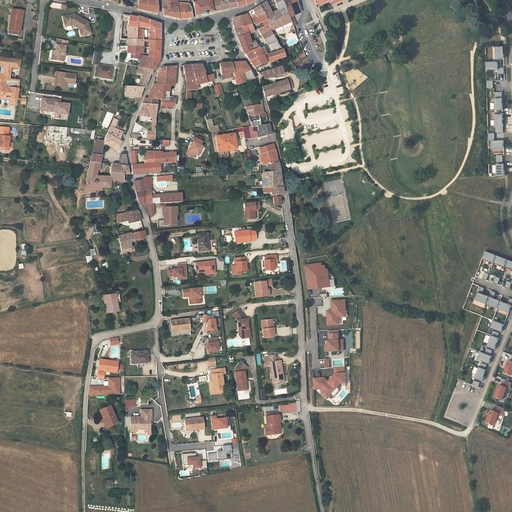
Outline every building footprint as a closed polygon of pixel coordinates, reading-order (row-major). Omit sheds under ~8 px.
[(139,0),(139,9),(159,14),(158,0),(139,0)] [(165,7),(166,14),(175,16),(182,18),(180,3),(179,1),(183,0),(169,0),(171,7),(165,7)] [(205,13),(213,11),(210,0),(196,0),(194,1),(197,14),(205,13)] [(210,0),(213,11),(224,9),(238,6),(235,0),(210,0)] [(263,15),(269,26),(271,31),(291,22),(282,0),(274,0),(278,11),(273,13),(270,5),(268,5),(267,3),(259,7),(263,15)] [(282,0),(291,22),(303,16),(295,0),(282,0)] [(317,0),(321,10),(333,5),(333,3),(335,2),(336,3),(342,0),(317,0)] [(191,4),(191,2),(180,3),(182,18),(187,17),(194,15),(193,9),(191,4)] [(257,17),(263,15),(259,7),(253,10),(248,12),(251,17),(256,15),(257,17)] [(8,27),(9,27),(21,29),(23,10),(11,9),(8,27)] [(64,16),(65,22),(72,21),(72,24),(79,29),(81,36),(89,34),(87,22),(82,18),(81,19),(77,17),(78,15),(75,13),(64,16)] [(131,15),(126,14),(122,39),(137,41),(139,31),(139,28),(141,18),(131,15)] [(269,26),(263,15),(257,17),(256,15),(251,17),(256,25),(262,23),(264,28),(269,26)] [(141,16),(141,18),(139,28),(151,30),(149,42),(159,44),(159,33),(160,26),(141,16)] [(233,25),(234,29),(252,26),(250,22),(248,16),(240,18),(235,19),(237,24),(233,25)] [(277,32),(293,26),(291,22),(275,29),(277,32)] [(255,33),(252,26),(234,29),(236,35),(240,45),(241,48),(243,52),(245,54),(250,51),(248,45),(252,44),(248,35),(255,33)] [(266,33),(262,36),(267,45),(273,44),(273,46),(262,50),(261,49),(259,49),(256,42),(252,44),(248,45),(250,51),(245,54),(249,60),(282,48),(276,40),(271,31),(266,33)] [(67,41),(56,39),(54,51),(54,54),(51,53),(50,59),(60,61),(60,55),(63,55),(65,47),(66,47),(67,41)] [(159,48),(159,44),(149,42),(144,42),(137,41),(122,39),(121,46),(128,47),(159,54),(159,48)] [(159,54),(128,47),(127,54),(131,54),(140,56),(148,57),(159,59),(159,56),(159,54)] [(254,67),(272,60),(275,68),(282,65),(279,58),(287,55),(285,52),(283,52),(282,48),(249,60),(254,67)] [(505,48),(497,48),(497,60),(505,60),(505,48)] [(148,57),(140,56),(139,61),(141,62),(140,65),(138,68),(144,70),(152,72),(155,66),(158,63),(147,60),(148,57)] [(0,65),(2,66),(1,74),(0,73),(0,97),(1,97),(1,94),(10,95),(10,98),(9,103),(16,104),(18,88),(17,88),(18,81),(9,80),(10,67),(19,68),(20,59),(0,57),(0,65)] [(229,73),(232,72),(229,63),(218,63),(219,75),(217,75),(218,78),(220,78),(220,80),(230,77),(229,73)] [(236,63),(229,63),(232,72),(236,85),(253,78),(250,71),(244,63),(236,63)] [(499,63),(487,63),(487,71),(499,71),(499,63)] [(186,87),(197,86),(195,81),(191,64),(182,64),(183,68),(185,78),(186,87)] [(191,64),(195,81),(205,80),(204,75),(201,64),(197,64),(191,64)] [(97,65),(95,77),(111,79),(113,68),(97,65)] [(259,73),(262,76),(286,73),(282,65),(275,68),(259,73)] [(154,78),(163,79),(165,68),(160,68),(158,70),(154,78)] [(163,79),(173,80),(174,68),(169,68),(165,68),(163,79)] [(144,70),(137,89),(144,90),(148,81),(152,72),(144,70)] [(68,82),(75,83),(77,74),(57,72),(56,78),(53,78),(52,85),(63,86),(63,82),(68,82)] [(289,89),(286,78),(270,84),(262,87),(266,97),(289,89)] [(220,81),(212,83),(214,91),(221,88),(220,81)] [(158,97),(168,98),(169,85),(153,82),(154,86),(154,89),(150,89),(150,96),(155,96),(158,97)] [(126,87),(123,96),(140,100),(142,95),(144,90),(137,89),(126,87)] [(503,93),(495,93),(495,111),(503,111),(503,93)] [(158,97),(159,105),(171,106),(172,98),(168,98),(158,97)] [(61,104),(57,103),(57,101),(43,99),(41,111),(55,113),(55,114),(68,115),(70,105),(61,104)] [(156,114),(155,103),(143,103),(137,116),(151,115),(151,119),(154,119),(156,114)] [(265,112),(263,112),(260,104),(253,106),(249,107),(246,108),(244,109),(250,127),(256,127),(257,132),(255,132),(256,138),(271,136),(268,124),(260,126),(258,119),(266,117),(265,112)] [(503,115),(495,115),(496,133),(504,133),(503,115)] [(219,131),(218,125),(213,126),(212,119),(206,120),(209,133),(219,131)] [(6,146),(8,146),(17,147),(17,136),(16,136),(17,127),(6,126),(5,135),(7,135),(6,146)] [(216,151),(235,150),(234,136),(241,135),(241,133),(243,133),(244,139),(256,138),(255,132),(257,132),(256,127),(250,127),(231,129),(233,134),(214,136),(216,151)] [(115,151),(120,145),(117,143),(121,135),(109,129),(103,143),(104,146),(105,146),(114,153),(115,151)] [(193,151),(192,150),(188,157),(195,160),(197,156),(200,157),(205,149),(203,147),(204,145),(197,141),(195,144),(196,145),(193,151)] [(495,141),(492,141),(492,149),(504,149),(504,141),(495,141)] [(104,146),(103,143),(94,142),(91,163),(98,164),(99,152),(103,152),(103,146),(104,146)] [(260,149),(262,155),(264,166),(269,165),(278,164),(276,154),(276,151),(274,146),(260,149)] [(160,154),(141,155),(142,167),(147,166),(148,175),(157,174),(157,166),(161,165),(160,155),(160,154)] [(160,155),(161,165),(172,164),(172,154),(160,155)] [(116,166),(110,165),(109,178),(109,183),(111,183),(121,183),(121,176),(126,177),(125,167),(124,157),(119,157),(116,166)] [(109,183),(109,178),(97,177),(97,172),(98,172),(98,164),(91,163),(91,167),(88,184),(88,187),(110,190),(111,183),(109,183)] [(278,167),(278,164),(269,165),(269,172),(279,171),(278,167)] [(504,164),(496,164),(497,176),(504,176),(504,172),(504,164)] [(131,177),(148,175),(147,166),(142,167),(136,167),(130,168),(131,177)] [(263,187),(272,187),(282,187),(281,182),(280,176),(279,171),(269,172),(263,173),(263,187)] [(160,198),(151,198),(148,179),(142,179),(140,183),(133,184),(135,191),(139,207),(142,207),(152,207),(172,205),(171,198),(160,199),(160,198)] [(282,187),(272,187),(272,195),(283,195),(283,190),(282,187)] [(281,196),(274,196),(275,205),(283,204),(281,196)] [(260,209),(259,203),(244,204),(245,220),(254,220),(253,213),(257,213),(256,209),(260,209)] [(146,219),(153,218),(152,207),(142,207),(146,219)] [(161,225),(155,225),(156,231),(166,230),(166,229),(174,228),(174,218),(175,218),(174,211),(162,212),(162,221),(161,221),(161,225)] [(137,213),(136,212),(114,216),(116,225),(127,223),(127,225),(140,223),(139,218),(137,213)] [(142,233),(140,223),(127,225),(130,235),(142,233)] [(252,230),(234,232),(235,243),(248,242),(248,240),(253,240),(252,230)] [(144,241),(142,233),(130,235),(128,235),(128,234),(116,236),(118,246),(128,244),(144,241)] [(209,249),(207,234),(196,235),(198,251),(209,249)] [(128,244),(118,246),(120,254),(130,253),(128,244)] [(497,257),(486,253),(483,260),(494,265),(497,257)] [(508,262),(497,257),(494,265),(505,269),(508,262)] [(266,264),(267,274),(277,273),(276,267),(276,265),(279,265),(278,259),(268,260),(268,264),(266,264)] [(215,260),(195,262),(196,274),(205,273),(206,276),(216,275),(215,260)] [(243,274),(250,273),(250,269),(246,269),(245,265),(248,265),(247,261),(237,262),(237,269),(234,269),(235,277),(239,276),(239,274),(243,274)] [(185,263),(177,263),(177,268),(167,269),(168,277),(177,276),(177,279),(187,278),(185,263)] [(323,263),(306,265),(310,289),(321,287),(320,285),(323,285),(323,287),(332,286),(331,275),(330,275),(329,269),(327,269),(327,266),(326,265),(324,266),(323,263)] [(265,282),(253,283),(255,298),(267,296),(265,282)] [(200,288),(183,290),(183,297),(189,297),(191,297),(191,299),(192,299),(193,304),(201,303),(200,288)] [(485,290),(481,288),(476,301),(487,305),(490,298),(483,295),(485,290)] [(496,294),(492,292),(487,305),(498,310),(501,302),(494,300),(496,294)] [(116,312),(115,304),(113,295),(102,297),(105,314),(116,312)] [(507,305),(501,302),(498,310),(509,314),(511,305),(511,300),(510,299),(507,305)] [(347,310),(346,300),(332,301),(333,308),(333,312),(328,312),(329,324),(340,324),(340,317),(344,316),(344,310),(347,310)] [(241,336),(243,336),(243,338),(249,338),(248,329),(247,329),(246,321),(238,309),(233,313),(237,321),(238,330),(240,330),(241,336)] [(210,315),(205,314),(203,321),(208,322),(205,331),(216,329),(215,318),(209,319),(210,315)] [(188,317),(169,319),(170,328),(179,327),(179,329),(189,328),(188,317)] [(270,319),(261,320),(263,338),(274,336),(273,329),(271,329),(270,319)] [(504,325),(493,321),(490,328),(501,333),(504,325)] [(340,333),(330,334),(331,340),(329,340),(329,342),(330,342),(330,345),(326,345),(327,351),(333,351),(334,355),(341,355),(341,346),(345,346),(345,340),(340,340),(340,333)] [(499,339),(491,336),(487,347),(495,349),(499,339)] [(217,337),(208,338),(209,343),(208,343),(207,345),(207,352),(218,351),(217,337)] [(148,351),(130,351),(130,362),(148,362),(148,352),(148,351)] [(485,353),(481,352),(478,359),(489,363),(492,356),(491,355),(485,353)] [(266,365),(270,364),(272,383),(282,381),(281,375),(283,375),(281,360),(277,360),(276,354),(265,355),(266,365)] [(97,368),(105,370),(115,372),(118,361),(99,358),(97,368)] [(234,380),(235,381),(237,390),(246,389),(244,371),(247,367),(240,361),(234,367),(234,372),(233,372),(234,380)] [(511,362),(508,361),(503,373),(511,376),(511,372),(511,362)] [(485,369),(479,366),(475,377),(483,380),(487,369),(485,369)] [(96,376),(104,377),(105,370),(97,368),(96,376)] [(224,368),(209,370),(212,391),(224,389),(221,373),(224,373),(224,368)] [(323,378),(314,378),(315,389),(321,388),(322,387),(325,390),(324,391),(323,393),(328,398),(332,394),(337,388),(335,386),(338,383),(347,382),(347,373),(346,373),(338,373),(338,377),(336,377),(331,383),(329,381),(327,383),(323,380),(323,378)] [(119,394),(119,376),(108,377),(108,387),(91,386),(91,393),(119,394)] [(511,383),(505,381),(503,386),(499,385),(494,397),(501,400),(506,388),(509,389),(511,383)] [(347,385),(347,382),(338,383),(335,386),(337,388),(332,394),(335,396),(340,391),(340,385),(347,385)] [(341,400),(347,393),(343,390),(338,396),(341,400)] [(281,413),(300,412),(300,403),(281,404),(281,413)] [(103,419),(104,418),(107,425),(116,422),(109,405),(99,409),(103,419)] [(504,408),(497,405),(494,411),(490,410),(485,422),(493,425),(499,413),(502,414),(504,408)] [(149,420),(152,420),(152,409),(141,409),(141,416),(130,416),(131,431),(136,430),(136,428),(144,428),(144,430),(150,430),(149,423),(149,420)] [(265,425),(266,425),(267,433),(278,432),(278,426),(277,426),(276,422),(278,421),(277,413),(264,415),(265,425)] [(215,415),(210,416),(212,428),(226,427),(225,418),(216,419),(215,415)] [(202,417),(184,419),(185,427),(193,426),(193,429),(204,428),(202,417)] [(238,456),(237,444),(232,444),(222,445),(222,450),(215,451),(216,452),(206,453),(207,460),(224,459),(223,454),(229,453),(230,456),(238,456)] [(195,453),(182,454),(183,466),(192,465),(192,469),(199,468),(199,469),(207,468),(206,460),(199,461),(199,457),(196,457),(195,453)]
